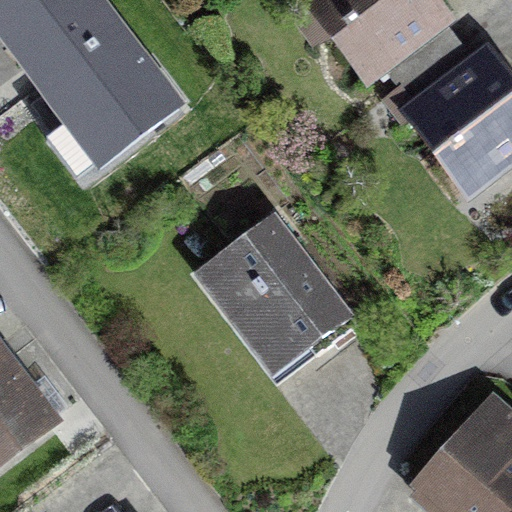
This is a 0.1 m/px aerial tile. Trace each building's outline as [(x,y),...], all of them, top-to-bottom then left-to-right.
[(182,117),(92,0),(0,0),(0,57),(96,183),(182,117)] [(442,0),(310,0),(305,4),(374,96),(464,29),(442,0)] [(511,192),(511,83),(489,51),(403,113),(478,217),(511,192)] [(353,323),(275,225),(196,288),(275,386),(353,323)] [(0,477),(69,424),(0,335),(0,477)] [(431,511),(511,511),(511,412),(503,405),(420,502),(431,511)]
